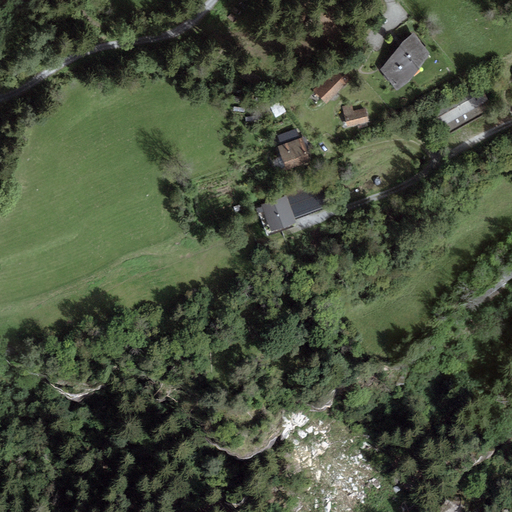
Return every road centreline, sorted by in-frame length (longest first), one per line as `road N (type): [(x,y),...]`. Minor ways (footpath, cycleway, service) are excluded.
road 1 (residential): [(511,121),(401,187),(297,227)]
road 2 (track): [(0,96),(93,49),(170,34),(214,0)]
